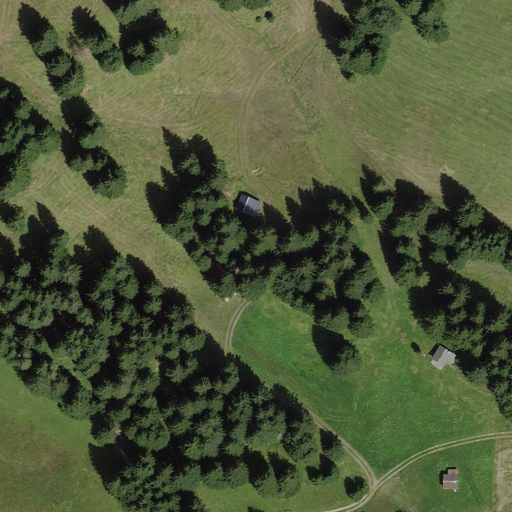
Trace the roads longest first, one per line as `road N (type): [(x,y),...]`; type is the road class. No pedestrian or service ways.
road 1 (track): [(375,485),(365,465),(243,361),(226,334),(273,256)]
road 2 (track): [(375,485),(456,440),(511,433)]
